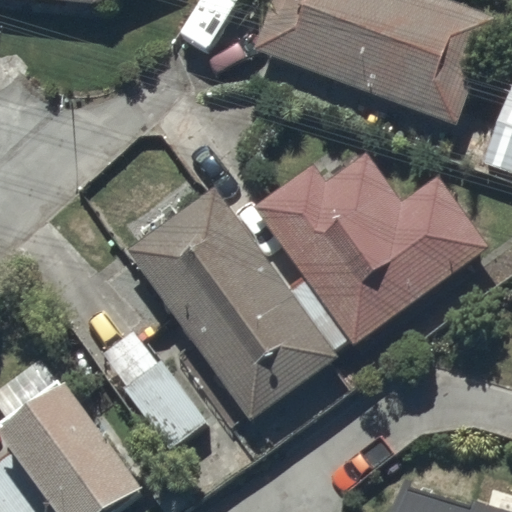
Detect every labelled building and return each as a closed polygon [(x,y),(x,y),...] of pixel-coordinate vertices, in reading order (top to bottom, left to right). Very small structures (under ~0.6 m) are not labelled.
[(276,0),(259,47),(463,121),(501,16),(456,0),(276,0)] [(511,96),(486,160),(511,168),(511,96)] [(292,285),(339,349),(353,338),(357,343),(493,244),(442,175),(406,201),(370,151),(330,180),(318,163),(261,205),(310,272),(292,285)] [(339,349),(292,285),(220,186),(132,245),(257,415),(342,353),(339,349)] [(166,357),(127,386),(174,449),(213,419),(166,357)] [(77,372),(8,423),(70,511),(114,511),(156,482),(77,372)] [(0,511),(38,511),(3,463),(0,465),(0,511)] [(511,511),(511,481),(485,473),(477,498),(408,477),(396,511),(511,511)]
